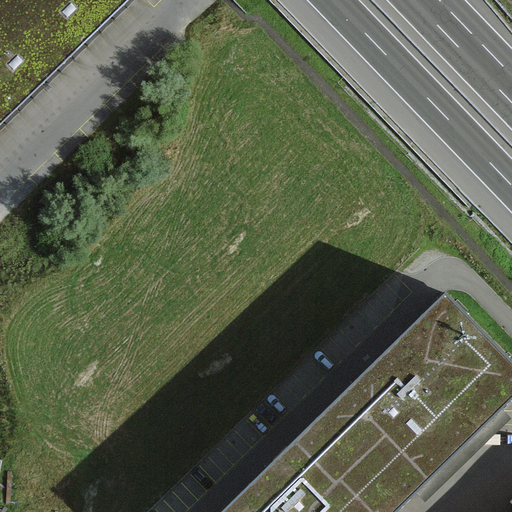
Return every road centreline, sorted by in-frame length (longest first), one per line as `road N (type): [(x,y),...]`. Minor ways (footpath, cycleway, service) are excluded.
road 1 (motorway): [(333,0),(511,185)]
road 2 (motorway): [(511,90),(425,0)]
